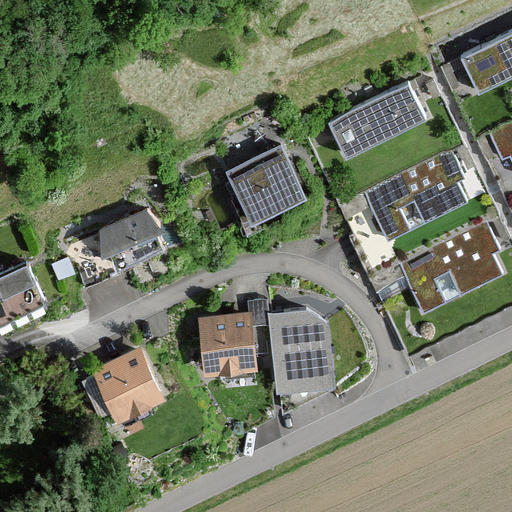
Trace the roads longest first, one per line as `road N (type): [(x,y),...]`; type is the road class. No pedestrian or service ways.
road 1 (residential): [(396,393),(365,309),(329,277),(288,263),(223,270),(77,341)]
road 2 (residential): [(154,511),(396,393)]
road 3 (residential): [(396,393),(511,339)]
